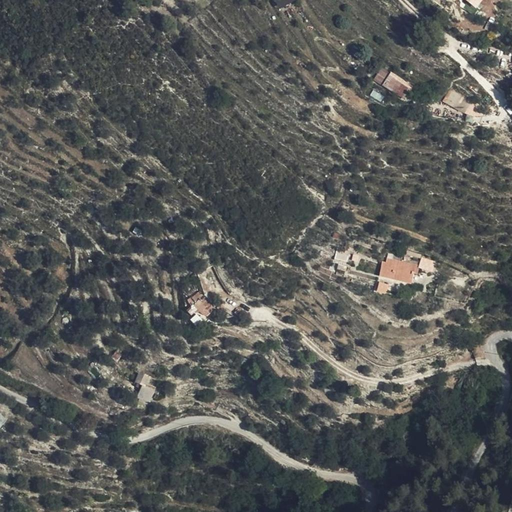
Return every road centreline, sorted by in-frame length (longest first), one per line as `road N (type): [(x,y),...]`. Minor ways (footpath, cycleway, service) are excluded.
road 1 (unclassified): [(368,511),(369,486),(301,469),(223,422),(201,418),(112,440),(0,387)]
road 2 (track): [(271,317),(363,377),(389,380),(497,360)]
road 3 (unclassified): [(511,337),(494,338),(490,347),(506,376),(502,408),(454,511)]
